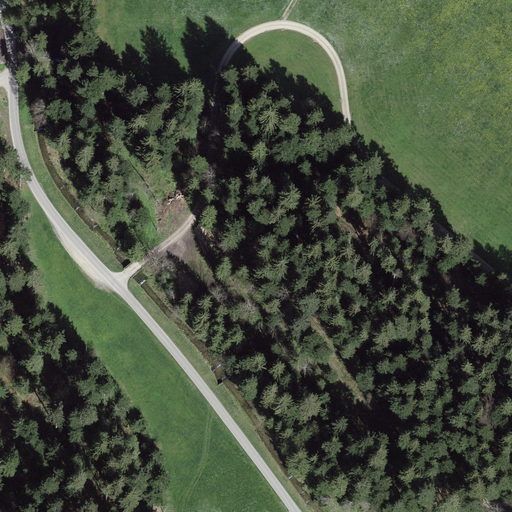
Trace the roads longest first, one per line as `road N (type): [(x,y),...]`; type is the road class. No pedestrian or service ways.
road 1 (track): [(115,282),(177,234),(203,202),(214,98),(231,49),(254,31),(284,24),(326,44),(349,129),(368,160),(511,285)]
road 2 (unclassified): [(0,0),(14,122),(36,189),(208,393),(295,511)]
